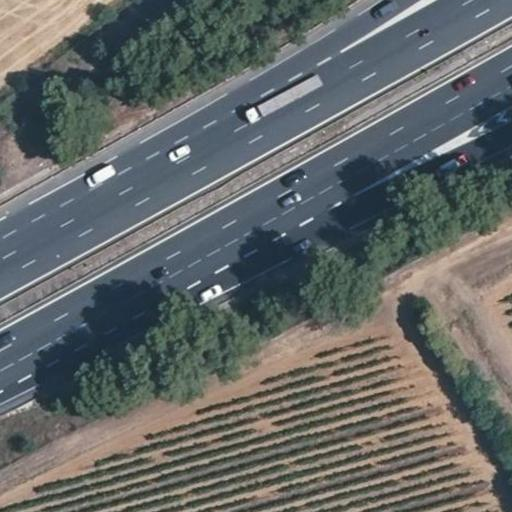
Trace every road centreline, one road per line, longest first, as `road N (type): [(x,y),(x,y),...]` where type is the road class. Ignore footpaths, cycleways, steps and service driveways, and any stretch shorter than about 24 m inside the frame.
road 1 (track): [(511,226),(0,489)]
road 2 (motorway): [(331,86),(0,267)]
road 3 (motorway): [(0,358),(322,183)]
road 4 (motorway): [(322,183),(511,73)]
road 5 (motorway): [(322,183),(429,173),(511,129)]
road 6 (motorway): [(490,0),(331,86)]
